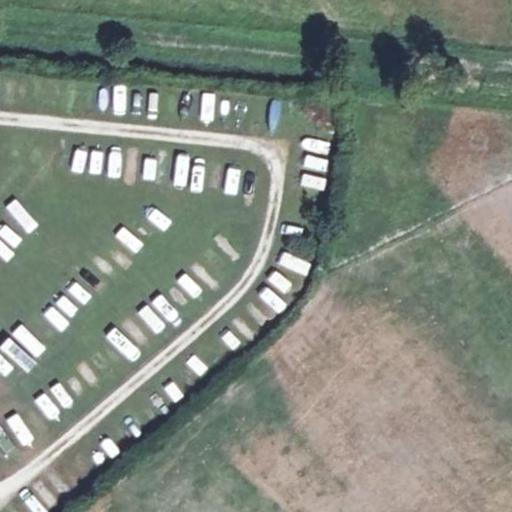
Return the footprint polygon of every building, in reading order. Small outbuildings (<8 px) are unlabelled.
[(212,96),(208,127),(220,129),(223,98),(212,96)] [(177,153),(175,183),(186,184),(189,153),(177,153)] [(230,169),(226,191),(238,193),(241,171),(230,169)] [(167,233),(174,223),(152,207),(145,217),(167,233)] [(210,247),(202,255),(220,273),(228,264),(210,247)] [(167,298),(184,311),(192,300),(175,288),(167,298)] [(123,334),(100,349),(111,367),(134,352),(123,334)] [(24,446),(34,438),(17,414),(6,422),(24,446)]
